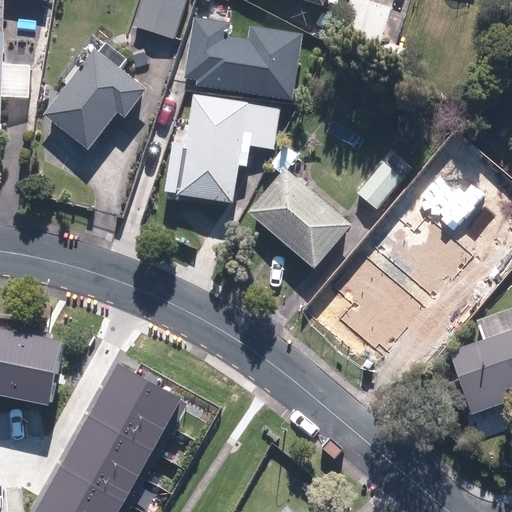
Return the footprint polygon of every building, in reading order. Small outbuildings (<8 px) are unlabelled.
[(0,0),(0,139),(3,139),(4,139),(9,0),(28,0),(49,3),(49,0),(0,0)] [(145,0),(136,29),(174,41),(187,0),(145,0)] [(301,0),(326,8),(328,0),(301,0)] [(381,65),(401,70),(408,49),(397,46),(400,33),(387,29),(394,10),(361,0),(350,0),(338,38),(379,50),(382,41),(388,43),(381,65)] [(198,78),(197,87),(293,99),(302,33),(250,26),(248,40),(227,37),(229,23),(192,18),(184,76),(198,78)] [(48,116),(93,151),(122,114),(129,119),(150,92),(98,51),(48,116)] [(179,145),(170,198),(182,199),(183,194),(234,202),(240,164),(247,165),(250,145),(273,148),(280,107),(257,104),(195,94),(186,146),(179,145)] [(250,215),(318,271),(355,228),(289,172),(302,157),(288,145),(271,166),(283,176),(250,215)] [(359,194),(379,211),(405,180),(386,164),(359,194)] [(398,217),(373,245),(436,301),(473,259),(426,217),(414,231),(398,217)] [(343,319),(384,355),(426,308),(364,254),(335,287),(355,305),(343,319)] [(61,343),(0,329),(0,396),(47,407),(61,343)] [(511,334),(453,354),(474,417),(511,403),(511,395),(511,392),(511,391),(511,334)] [(102,392),(166,426),(182,397),(118,363),(102,392)] [(166,426),(102,392),(88,419),(151,453),(166,426)] [(151,453),(88,419),(74,443),(138,477),(151,453)] [(138,477),(74,443),(60,471),(124,505),(138,477)] [(119,511),(124,505),(60,471),(46,496),(77,511),(119,511)] [(77,511),(46,496),(37,511),(77,511)]
